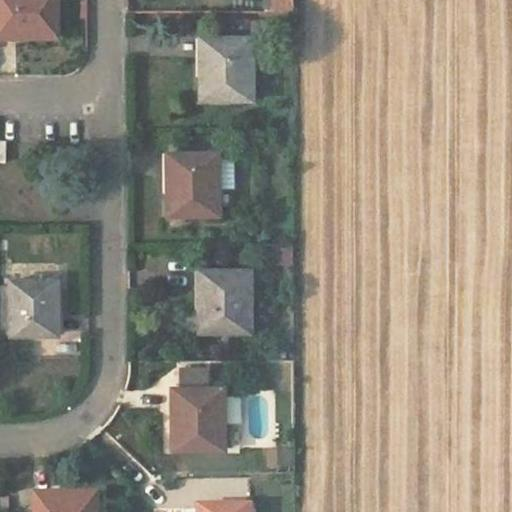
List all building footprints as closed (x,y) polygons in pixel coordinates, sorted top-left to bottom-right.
[(58,0),(0,0),(0,33),(35,33),(35,37),(59,36),(58,0)] [(274,0),(275,10),(293,10),(292,0),(274,0)] [(253,37),(206,38),(207,78),(203,78),(203,100),(254,100),(253,37)] [(220,156),(220,153),(173,153),(173,193),(170,193),(170,214),(220,215),(220,187),(220,156)] [(241,187),(241,156),(220,156),(220,187),(241,187)] [(252,269),(205,269),(206,309),(202,309),(201,331),(252,331),(252,269)] [(58,279),(14,280),(14,286),(14,326),(14,334),(55,334),(55,302),(59,302),(58,279)] [(14,286),(3,286),(3,326),(14,326),(14,286)] [(15,342),(2,342),(1,360),(15,360),(15,342)] [(184,387),(206,387),(205,359),(184,360),(184,387)] [(175,449),(226,448),(225,422),(238,421),(237,396),(225,397),(225,387),(206,387),(184,387),(178,387),(179,427),(174,427),(175,449)] [(96,511),(95,492),(38,494),(38,511),(96,511)]
